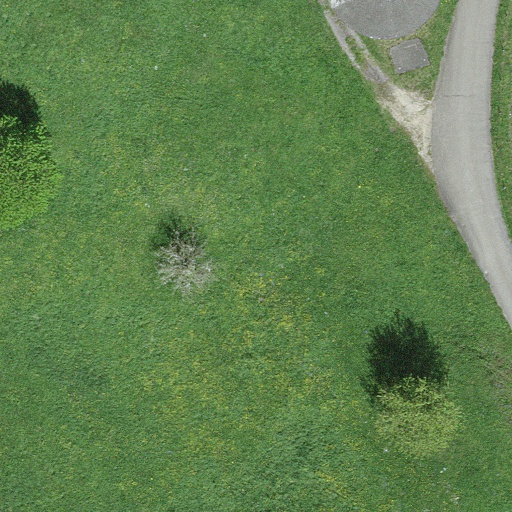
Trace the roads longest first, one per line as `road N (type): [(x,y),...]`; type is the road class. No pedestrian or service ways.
road 1 (motorway): [(175,0),(456,511)]
road 2 (track): [(463,150),(379,71),(341,0)]
